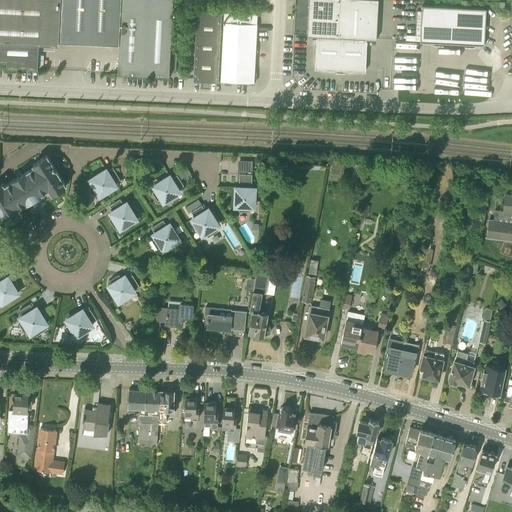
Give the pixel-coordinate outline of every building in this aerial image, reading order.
[(172,0),(0,0),(0,60),(7,61),(6,68),(37,69),(39,43),(59,44),(59,40),(119,43),(118,73),(169,75),(173,4),(172,0)] [(309,0),(308,14),(339,16),(339,0),(309,0)] [(317,35),(317,37),(315,70),(336,71),(335,74),(345,74),(345,72),(366,73),(367,39),(377,40),(379,1),(360,0),(339,0),(339,16),(338,36),(317,35)] [(422,5),(420,41),(484,45),(486,9),(422,5)] [(197,10),(194,69),(193,79),(218,81),(218,80),(253,82),(254,82),(255,82),(254,81),(257,13),(197,10)] [(338,36),(339,16),(308,14),(307,36),(309,36),(311,36),(317,36),(317,37),(317,35),(338,36)] [(47,155),(33,164),(35,167),(5,186),(3,183),(0,184),(0,212),(1,211),(8,222),(22,213),(19,208),(49,189),(52,194),(66,185),(47,155)] [(352,175),(362,177),(364,165),(354,164),(352,175)] [(92,183),(88,185),(94,194),(98,192),(100,195),(103,193),(104,194),(113,188),(113,187),(116,185),(114,183),(120,179),(114,168),(108,172),(106,169),(103,171),(102,171),(93,177),(90,179),(92,183)] [(252,186),(252,184),(252,174),(240,173),(239,187),(236,187),(236,191),(235,191),(235,202),(235,206),(239,206),(239,211),(250,211),(250,209),(256,209),(257,186),(252,186)] [(152,191),(158,201),(161,198),(164,202),(167,200),(177,194),(176,194),(180,192),(178,189),(184,185),(177,174),(171,178),(169,176),(166,178),(166,177),(157,183),(157,184),(154,186),(156,189),(152,191)] [(511,195),(505,195),(503,210),(495,209),(494,216),(495,217),(494,220),(489,220),(486,237),(488,237),(500,239),(502,239),(511,240),(511,195)] [(120,198),(118,200),(109,205),(113,211),(110,213),(112,216),(108,218),(114,228),(118,225),(120,229),(124,226),(124,227),(133,221),(136,219),(134,215),(135,215),(126,201),(123,203),(120,198)] [(189,212),(191,211),(202,204),(198,199),(186,207),(189,212)] [(192,219),(203,237),(207,235),(208,237),(217,231),(216,229),(219,227),(216,221),(217,221),(211,212),(210,212),(208,209),(206,210),(202,204),(191,211),(195,217),(192,219)] [(170,221),(166,224),(163,219),(152,226),(156,232),(153,234),(155,237),(152,239),(157,249),(161,246),(163,250),(181,239),(170,221)] [(447,225),(435,222),(434,229),(446,231),(447,225)] [(402,232),(404,227),(395,223),(392,229),(402,232)] [(419,231),(416,244),(423,245),(426,232),(419,231)] [(430,267),(433,249),(424,247),(420,266),(430,267)] [(309,271),(316,272),(318,260),(311,259),(309,271)] [(477,273),(478,263),(470,263),(469,273),(477,273)] [(0,303),(0,304),(10,298),(15,296),(14,295),(18,293),(16,290),(20,287),(14,278),(10,280),(8,277),(5,278),(1,272),(0,273),(0,303)] [(252,298),(249,311),(253,312),(259,310),(262,293),(265,293),(269,275),(256,272),(255,277),(253,290),(252,298)] [(112,283),(109,285),(111,289),(110,289),(116,298),(117,298),(119,301),(122,299),(122,300),(132,294),(131,294),(135,291),(133,289),(139,285),(132,274),(126,278),(125,275),(121,277),(119,274),(110,279),(112,283)] [(301,300),(310,301),(315,277),(306,275),(301,300)] [(342,306),(349,308),(352,295),(345,293),(342,306)] [(506,305),(501,298),(495,303),(500,310),(506,305)] [(30,303),(19,310),(23,316),(20,317),(23,321),(19,323),(24,332),(28,330),(30,333),(34,331),(36,335),(46,329),(43,325),(46,323),(44,320),(48,318),(43,308),(39,311),(37,307),(34,309),(30,303)] [(182,323),(183,317),(192,317),(193,305),(179,303),(179,307),(168,306),(168,307),(158,306),(157,319),(166,320),(166,322),(182,323)] [(310,314),(306,334),(317,336),(318,338),(321,338),(324,337),(325,333),(324,331),(329,305),(321,304),(321,307),(311,305),(309,306),(308,311),(310,314)] [(208,314),(207,326),(230,328),(232,309),(205,306),(205,314),(208,314)] [(484,320),(479,342),(486,343),(490,321),(493,309),(486,307),(484,309),(482,312),(481,315),(482,318),(484,320)] [(65,325),(70,335),(74,332),(76,336),(80,333),(80,334),(89,328),(92,325),(91,323),(97,319),(90,308),(84,312),(82,309),(79,312),(79,311),(69,317),(70,317),(66,320),(68,323),(65,325)] [(253,312),(249,332),(264,334),(264,333),(268,334),(270,332),(271,327),(269,325),(266,325),(269,312),(259,310),(253,312)] [(381,313),(378,326),(386,328),(389,314),(381,313)] [(358,344),(362,327),(362,324),(354,322),(355,317),(347,315),(346,321),(345,321),(341,343),(349,345),(350,343),(358,344)] [(445,341),(451,343),(456,325),(449,324),(445,341)] [(367,348),(375,350),(378,331),(362,327),(358,344),(357,349),(367,351),(367,348)] [(390,345),(385,367),(397,370),(402,348),(404,340),(389,337),(388,344),(390,345)] [(411,373),(416,351),(402,348),(397,370),(411,373)] [(422,375),(439,379),(443,358),(444,354),(425,349),(423,354),(422,354),(419,370),(420,370),(420,372),(423,372),(422,375)] [(458,381),(469,385),(474,365),(473,365),(474,361),(466,359),(468,353),(457,350),(455,359),(454,359),(449,379),(450,382),(455,383),(458,381)] [(487,365),(480,391),(499,395),(505,369),(487,365)] [(153,390),(129,388),(128,412),(134,412),(135,407),(145,407),(144,414),(140,414),(138,442),(137,442),(137,446),(136,451),(156,453),(157,444),(159,421),(158,421),(159,416),(159,408),(158,408),(159,390),(158,390),(156,389),(154,389),(153,390)] [(158,421),(159,421),(166,421),(166,413),(174,414),(175,400),(173,399),(174,391),(172,390),(171,389),(167,389),(166,390),(159,390),(158,408),(159,408),(159,416),(158,421)] [(12,399),(13,399),(13,416),(11,417),(14,421),(15,421),(18,425),(19,424),(21,426),(29,419),(28,417),(28,407),(31,408),(31,398),(28,398),(29,393),(21,392),(20,390),(16,390),(15,392),(14,392),(13,396),(12,399)] [(197,397),(185,397),(185,414),(190,414),(191,417),(198,417),(199,407),(197,407),(197,397)] [(216,411),(216,402),(205,401),(203,423),(209,424),(209,426),(218,427),(218,412),(216,411)] [(94,436),(94,433),(107,435),(111,404),(97,403),(96,410),(85,408),(84,416),(83,416),(83,419),(83,426),(83,427),(82,434),(94,436)] [(234,417),(235,407),(223,406),(222,424),(228,425),(228,428),(235,428),(236,417),(234,417)] [(292,433),(296,411),(291,410),(292,407),(283,406),(282,407),(280,407),(280,410),(281,412),(281,415),(279,414),(276,429),(277,431),(292,433)] [(268,436),(265,435),(268,411),(260,410),(259,413),(248,411),(246,435),(254,436),(257,435),(256,443),(266,444),(268,436)] [(320,477),(321,477),(322,469),(326,443),(328,444),(330,433),(335,434),(337,422),(332,421),(333,415),(310,411),(308,425),(307,425),(304,443),(307,443),(303,466),(313,468),(313,471),(313,476),(320,477)] [(368,422),(360,420),(357,431),(359,432),(357,439),(363,441),(360,453),(368,456),(371,443),(373,443),(375,437),(379,421),(369,418),(368,422)] [(17,456),(30,457),(34,426),(27,425),(26,434),(20,433),(17,456)] [(421,449),(416,466),(412,465),(407,484),(418,487),(418,484),(421,477),(423,469),(433,433),(420,429),(420,430),(410,427),(405,440),(416,443),(415,447),(421,449)] [(56,430),(40,428),(35,469),(64,473),(65,462),(52,460),(56,430)] [(444,436),(433,433),(423,469),(421,477),(418,484),(428,487),(430,481),(433,481),(435,472),(440,474),(444,460),(445,455),(439,454),(444,436)] [(450,457),(455,439),(444,436),(439,454),(445,455),(444,460),(449,461),(450,457)] [(382,438),(377,437),(370,464),(375,466),(373,474),(382,476),(392,440),(382,437),(382,438)] [(477,446),(464,442),(452,483),(463,486),(466,477),(468,478),(477,446)] [(489,452),(482,450),(473,478),(481,480),(484,469),(492,471),(496,454),(495,453),(494,451),(491,450),(489,452)] [(238,454),(236,466),(246,467),(247,455),(238,454)] [(511,467),(507,466),(503,478),(511,480),(511,481),(510,489),(511,489),(511,467)] [(297,481),(299,469),(289,468),(287,481),(289,481),(288,489),(297,490),(298,481),(297,481)] [(374,486),(363,483),(358,504),(364,506),(365,502),(370,503),(374,486)] [(418,484),(418,487),(416,491),(426,494),(428,487),(418,484)] [(322,493),(303,489),(300,502),(320,506),(322,493)] [(197,495),(187,494),(186,502),(197,503),(197,495)] [(285,511),(296,511),(298,502),(287,500),(285,511)] [(230,502),(223,501),(222,509),(229,510),(230,502)]
